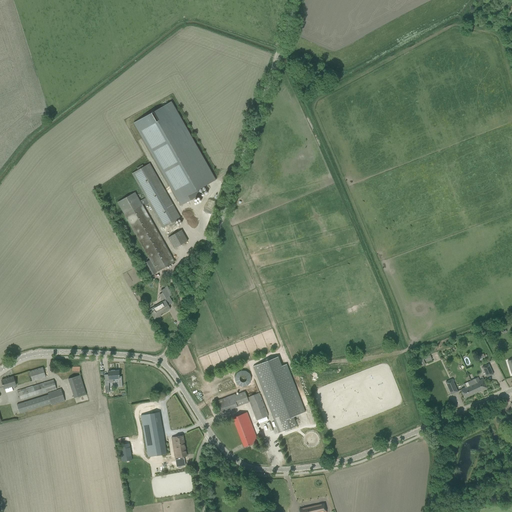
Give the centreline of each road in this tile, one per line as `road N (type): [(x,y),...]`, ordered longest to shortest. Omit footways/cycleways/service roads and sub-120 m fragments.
road 1 (unclassified): [(160,360),(200,274),(297,0)]
road 2 (unclassified): [(511,389),(329,464),(252,467),(210,436)]
road 3 (unclassified): [(160,360),(38,352),(0,370)]
